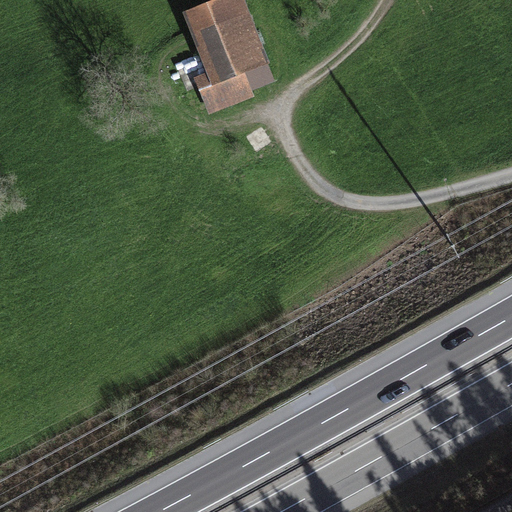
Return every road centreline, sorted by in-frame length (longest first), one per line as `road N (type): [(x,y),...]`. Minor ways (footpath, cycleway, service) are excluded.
road 1 (track): [(387,0),(365,34),(285,103),(285,130),(307,174),(348,202),(397,205),(511,176)]
road 2 (motorway): [(511,316),(157,511)]
road 3 (motorway): [(283,511),(511,385)]
